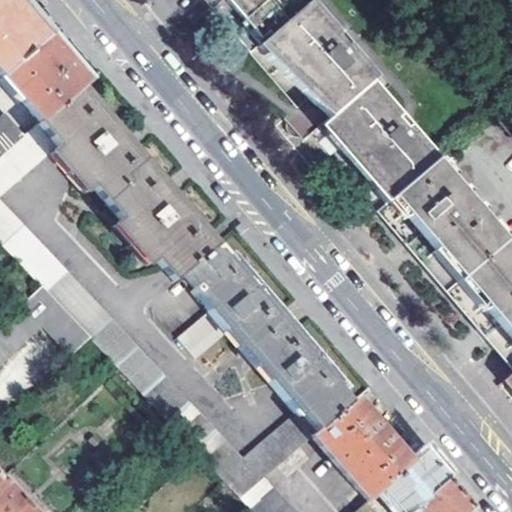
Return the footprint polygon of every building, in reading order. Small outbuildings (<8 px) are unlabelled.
[(11,0),(0,0),(0,76),(2,79),(46,42),(17,6),(11,0)] [(205,0),(244,46),(300,0),(205,0)] [(309,0),(300,0),(244,46),(250,53),(257,48),(314,107),(327,120),(370,84),(376,79),(309,0)] [(82,91),(86,88),(46,42),(2,79),(41,125),(82,91)] [(435,161),(370,84),(327,120),(308,135),(373,213),(377,209),(433,164),(435,161)] [(41,125),(25,138),(0,159),(0,243),(41,288),(88,339),(239,500),(265,480),(312,438),(350,406),(335,389),(339,385),(284,321),(235,263),(231,266),(165,188),(127,143),(82,91),(41,125)] [(4,115),(0,118),(0,159),(25,138),(4,115)] [(511,256),(433,164),(377,209),(407,245),(480,333),(511,371),(511,256)] [(41,288),(0,325),(0,363),(40,328),(69,357),(88,339),(41,288)] [(511,373),(502,382),(511,394),(511,373)] [(312,438),(367,503),(408,468),(354,403),(350,406),(312,438)] [(379,494),(394,511),(411,511),(416,508),(447,482),(442,476),(423,454),(408,468),(379,494)] [(0,511),(33,511),(4,478),(0,481),(0,511)] [(239,500),(250,511),(294,511),(265,480),(239,500)] [(447,482),(416,508),(419,511),(470,511),(471,511),(453,489),(447,482)]
